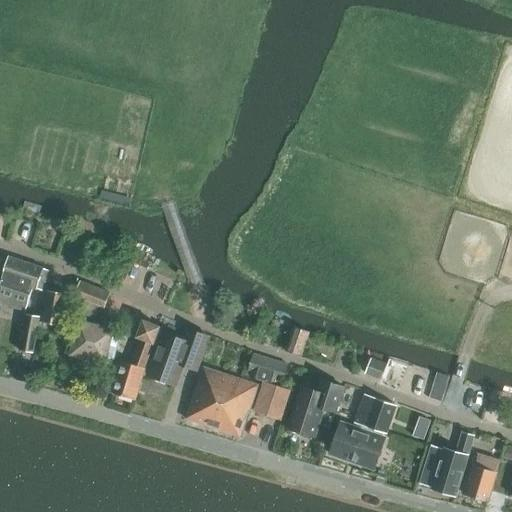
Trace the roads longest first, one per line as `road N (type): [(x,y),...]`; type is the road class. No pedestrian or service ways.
road 1 (residential): [(511,433),(0,247)]
road 2 (tertiary): [(459,511),(0,388)]
road 3 (track): [(159,182),(209,329)]
